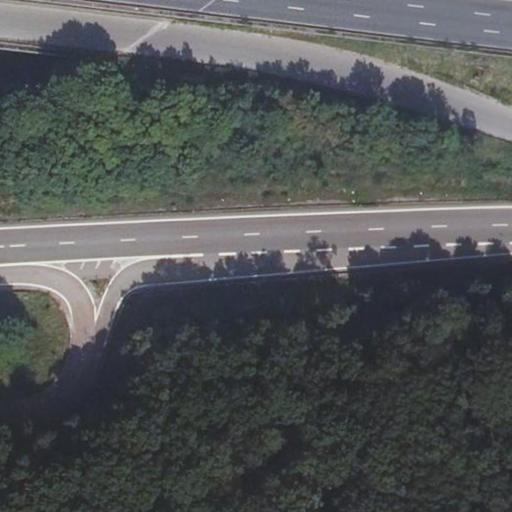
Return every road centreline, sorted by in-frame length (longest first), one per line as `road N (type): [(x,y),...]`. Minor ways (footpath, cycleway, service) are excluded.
road 1 (trunk): [(0,19),(304,62),(511,124)]
road 2 (trunk): [(218,239),(511,226)]
road 3 (trunk): [(511,26),(281,0)]
road 4 (trunk): [(0,251),(218,239)]
road 5 (trunk): [(95,342),(126,281),(193,260),(218,239)]
road 6 (unclassified): [(95,342),(77,388),(53,407),(0,415)]
road 7 (trunk): [(0,271),(70,287),(95,342)]
